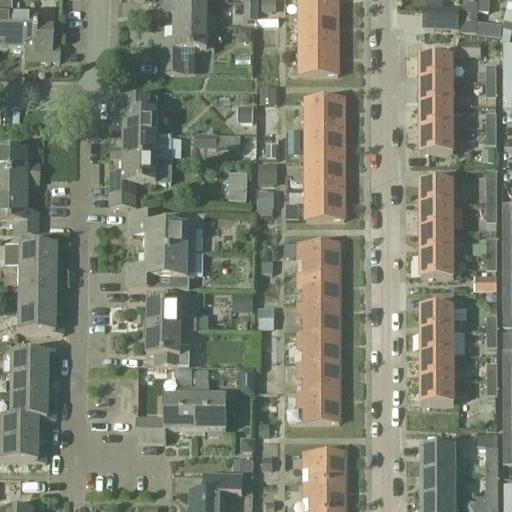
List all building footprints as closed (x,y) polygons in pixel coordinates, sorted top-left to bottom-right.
[(299,0),(299,19),(332,19),(338,19),(338,4),(332,4),(331,0),(299,0)] [(0,55),(5,56),(6,53),(10,53),(10,20),(10,6),(8,4),(1,4),(0,4),(0,55)] [(272,5),(262,4),(262,16),(272,16),(272,5)] [(478,7),(478,15),(488,15),(488,9),(484,4),(478,4),(478,7)] [(502,33),(501,47),(502,47),(509,47),(511,35),(511,34),(511,5),(509,5),(502,33)] [(174,30),(174,44),(174,46),(207,47),(207,31),(215,31),(215,21),(208,21),(208,6),(162,6),(161,16),(174,16),(174,30)] [(258,8),(244,7),(244,25),(258,25),(258,8)] [(460,37),(464,38),(476,38),(478,15),(478,7),(462,7),(460,37)] [(423,11),(423,28),(422,34),(458,36),(459,13),(441,12),(425,11),(423,11)] [(299,19),(299,49),(332,49),(338,49),(338,35),(332,35),(332,19),(299,19)] [(10,20),(10,53),(12,53),(14,56),(19,56),(21,54),(23,54),(23,66),(58,67),(59,52),(50,51),(50,35),(34,35),(35,20),(10,20)] [(243,46),(251,47),(251,34),(238,34),(238,42),(243,46)] [(174,46),(174,44),(161,44),(161,79),(195,79),(195,55),(207,55),(207,47),(174,46)] [(481,61),(481,46),(458,46),(458,61),(481,61)] [(511,47),(502,47),(502,58),(511,57),(511,47)] [(299,49),(299,80),(338,80),(338,65),(332,65),(332,49),(299,49)] [(511,57),(502,58),(502,69),(511,68),(511,57)] [(420,63),(420,87),(452,87),(452,62),(420,63)] [(511,68),(502,69),(502,79),(511,79),(511,68)] [(485,71),(486,87),(496,87),(496,71),(485,71)] [(511,79),(502,79),(502,90),(511,90),(511,79)] [(420,111),(452,111),(452,87),(420,87),(420,111)] [(496,87),(486,87),(486,103),(496,103),(496,87)] [(511,90),(502,90),(502,101),(511,101),(511,90)] [(511,101),(502,101),(503,112),(511,112),(511,101)] [(123,140),(157,140),(157,103),(111,103),(111,126),(123,126),(123,140)] [(305,104),(305,134),(339,134),(344,134),(344,119),(339,119),(339,104),(305,104)] [(241,111),(241,127),(253,128),(253,112),(241,111)] [(420,111),(420,135),(453,135),(452,111),(420,111)] [(486,118),(486,135),(496,135),(496,119),(486,118)] [(305,134),(305,164),(339,164),(344,164),(344,149),(339,149),(339,134),(305,134)] [(453,135),(420,135),(420,160),(453,160),(453,135)] [(496,135),(486,135),(486,151),(496,151),(496,135)] [(111,153),(111,164),(123,164),(123,163),(172,164),(172,143),(172,140),(157,140),(123,140),(123,154),(111,153)] [(204,140),(194,140),(194,153),(204,153),(217,153),(217,140),(204,140)] [(0,178),(38,180),(38,170),(26,170),(26,155),(0,154),(0,178)] [(495,168),(495,155),(482,155),(482,168),(495,168)] [(123,163),(123,164),(123,178),(110,177),(110,213),(135,213),(135,188),(171,189),(172,164),(123,163)] [(305,164),(305,194),(339,194),(344,194),(344,180),(339,180),(339,164),(305,164)] [(258,189),(274,189),(274,169),(258,169),(258,189)] [(430,188),(420,188),(421,212),(453,212),(453,203),(453,189),(457,188),(457,176),(436,175),(429,176),(430,188)] [(0,202),(25,203),(26,189),(38,189),(38,180),(0,178),(0,202)] [(230,179),(229,206),(246,206),(246,179),(230,179)] [(305,194),(305,225),(344,225),(344,208),(339,208),(339,194),(305,194)] [(271,197),(257,197),(257,213),(271,213),(271,197)] [(486,198),(486,212),(496,212),(497,198),(486,198)] [(25,203),(0,202),(0,227),(12,227),(12,239),(37,240),(37,218),(25,217),(25,203)] [(502,208),(502,226),(511,226),(511,225),(511,216),(511,208),(502,208)] [(453,212),(421,212),(421,236),(453,236),(453,212)] [(496,228),(496,212),(486,212),(486,228),(496,228)] [(146,256),(196,257),(196,231),(206,231),(206,220),(149,219),(149,218),(128,218),(128,240),(146,241),(146,256)] [(502,232),(502,250),(511,250),(511,232),(502,232)] [(421,236),(421,260),(453,260),(453,236),(421,236)] [(486,260),(496,260),(497,244),(486,244),(486,260)] [(285,249),(285,261),(297,261),(297,265),(303,265),(303,279),(340,279),(340,268),(334,268),(334,248),(297,249),(285,249)] [(4,249),(3,271),(10,271),(17,272),(54,272),(54,274),(63,274),(63,273),(63,264),(54,264),(54,250),(17,249),(17,250),(10,250),(4,249)] [(196,257),(146,256),(145,271),(127,271),(127,294),(189,295),(189,283),(195,283),(196,257)] [(502,256),(502,274),(511,274),(511,256),(502,256)] [(453,260),(421,260),(421,285),(453,285),(453,260)] [(496,276),(496,260),(486,260),(486,276),(496,276)] [(53,286),(54,274),(54,272),(17,272),(17,293),(53,294),(53,296),(63,296),(63,294),(63,286),(53,286)] [(334,308),(340,308),(340,279),(303,279),(297,279),(297,295),(303,295),(303,308),(334,308)] [(502,280),(502,298),(511,298),(511,280),(502,280)] [(474,297),(497,297),(497,282),(474,282),(474,297)] [(53,315),(53,317),(62,317),(62,315),(63,308),(53,307),(53,296),(53,294),(17,293),(16,314),(53,315)] [(148,309),(147,335),(181,335),(197,336),(197,319),(190,318),(190,298),(155,298),(155,309),(148,309)] [(253,298),(239,298),(235,298),(235,316),(253,316),(253,298)] [(421,313),(421,338),(453,338),(453,313),(454,313),(454,298),(431,298),(431,313),(421,313)] [(502,298),(502,321),(511,321),(511,298),(502,298)] [(297,308),(297,324),(303,324),(303,338),(334,338),(340,338),(340,324),(334,324),(334,308),(303,308),(297,308)] [(259,333),(271,333),(271,313),(259,313),(259,333)] [(53,329),(53,317),(53,315),(16,314),(16,337),(62,338),(62,329),(53,329)] [(487,321),(487,337),(497,337),(497,321),(487,321)] [(181,335),(147,335),(147,361),(154,361),(154,372),(189,373),(189,351),(180,351),(181,335)] [(497,337),(487,337),(487,353),(497,354),(497,337)] [(297,338),(297,353),(303,353),(303,368),(340,368),(340,353),(334,353),(334,338),(303,338),(297,338)] [(453,338),(421,338),(421,362),(453,361),(453,338)] [(503,355),(503,373),(511,373),(511,355),(503,355)] [(9,357),(8,379),(45,380),(45,382),(54,382),(55,380),(55,372),(45,372),(45,358),(9,357)] [(453,361),(421,362),(421,385),(453,385),(453,361)] [(297,368),(297,383),(303,383),(303,397),(334,397),(340,397),(340,383),(334,383),(334,368),(297,368)] [(487,369),(487,385),(497,385),(497,369),(487,369)] [(196,374),(195,391),(208,391),(209,374),(196,374)] [(8,379),(8,401),(45,402),(45,403),(54,403),(54,402),(54,393),(45,393),(45,382),(45,380),(8,379)] [(503,380),(503,397),(511,397),(511,380),(503,380)] [(453,385),(421,385),(421,410),(453,410),(453,385)] [(497,385),(487,385),(487,402),(497,401),(497,385)] [(165,424),(165,437),(195,437),(195,402),(195,391),(182,390),(182,402),(165,402),(165,424)] [(195,402),(195,437),(225,437),(226,403),(208,403),(208,391),(195,391),(195,402)] [(297,397),(297,413),(303,413),(303,428),(340,428),(340,423),(340,413),(334,413),(334,397),(303,397),(297,397)] [(45,402),(8,401),(7,423),(36,423),(35,425),(54,425),(54,424),(54,415),(45,415),(45,403),(45,402)] [(503,403),(503,421),(511,421),(511,403),(503,403)] [(0,444),(35,445),(35,446),(44,446),(44,445),(45,436),(35,436),(35,427),(35,425),(36,423),(7,423),(0,422),(0,444)] [(165,424),(138,424),(137,436),(165,437),(165,424)] [(503,434),(503,445),(511,445),(511,441),(511,434),(511,431),(511,427),(503,427),(503,434)] [(258,429),(258,441),(268,441),(268,429),(258,429)] [(165,448),(165,437),(137,436),(137,448),(165,448)] [(477,440),(476,451),(486,452),(486,465),(498,465),(498,452),(498,440),(477,440)] [(35,458),(35,446),(35,445),(0,444),(0,466),(44,468),(44,458),(35,458)] [(511,445),(503,445),(503,469),(511,469),(511,445)] [(241,450),(241,458),(253,458),(253,446),(245,446),(241,450)] [(421,453),(421,478),(455,478),(455,453),(421,453)] [(303,457),(303,473),(309,473),(309,488),(340,488),(345,488),(345,473),(340,473),(340,457),(303,457)] [(262,476),(271,476),(271,462),(262,462),(262,476)] [(252,476),(252,465),(233,465),(233,475),(252,476)] [(455,478),(421,478),(422,502),(455,502),(455,478)] [(486,478),(486,490),(498,490),(498,478),(486,478)] [(242,481),(205,481),(204,498),(191,497),(190,511),(224,511),(225,499),(241,499),(242,481)] [(303,488),(303,503),(309,503),(308,511),(345,511),(345,503),(340,503),(340,488),(309,488),(303,488)] [(455,502),(422,502),(421,511),(455,511),(455,502)] [(497,511),(498,502),(486,502),(485,511),(497,511)]
